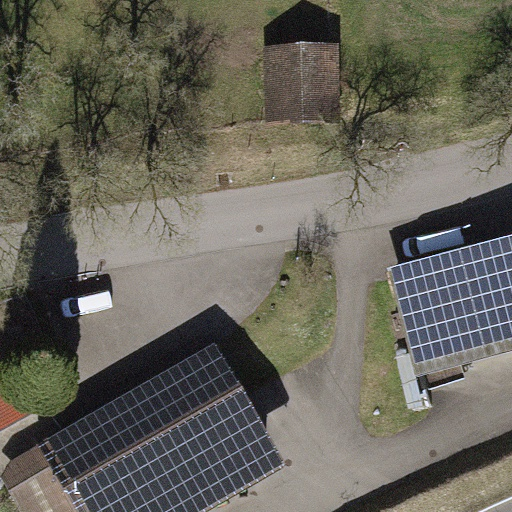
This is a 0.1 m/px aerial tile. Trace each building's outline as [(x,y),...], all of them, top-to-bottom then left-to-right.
[(331,55),(273,55),(275,122),(332,121),(331,55)] [(511,252),(398,282),(418,359),(511,334),(511,252)] [(139,511),(267,440),(214,348),(14,462),(35,498),(58,484),(74,511),(139,511)] [(0,424),(22,413),(7,385),(0,389),(0,424)] [(212,511),(284,471),(267,440),(139,511),(212,511)] [(35,498),(14,462),(2,482),(19,511),(74,511),(58,484),(35,498)]
